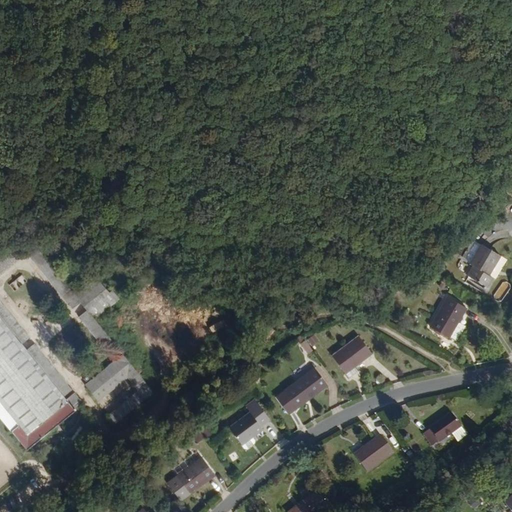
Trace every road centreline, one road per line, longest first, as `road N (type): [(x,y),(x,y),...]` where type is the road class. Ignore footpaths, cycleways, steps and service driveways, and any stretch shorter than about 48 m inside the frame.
road 1 (residential): [(217,511),(342,416),(413,388),(511,369)]
road 2 (residential): [(511,426),(406,511)]
